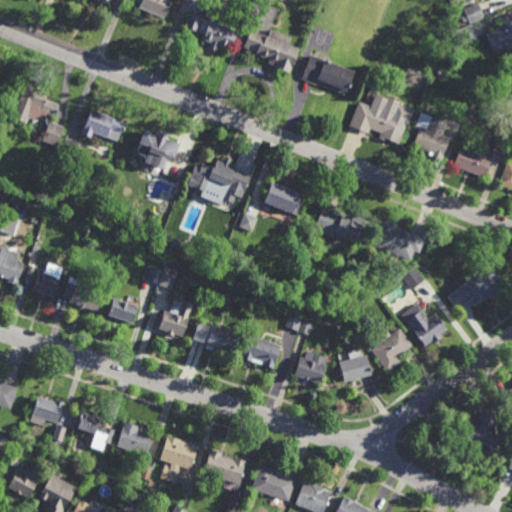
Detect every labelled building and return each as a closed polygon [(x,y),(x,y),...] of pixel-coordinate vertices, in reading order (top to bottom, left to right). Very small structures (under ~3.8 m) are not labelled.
[(170,0),(164,15),(138,5),(139,2),(134,0),(170,0)] [(469,24),(463,10),(478,4),(484,18),(469,24)] [(209,21),(210,19),(237,30),(232,42),(230,42),(227,48),(201,38),(204,32),(198,29),(197,31),(184,25),(190,11),(202,16),(201,18),(209,21)] [(511,58),(510,59),(505,47),(493,52),(486,34),(505,27),(501,18),(511,13),(511,58)] [(460,47),(453,33),(470,25),(477,39),(460,47)] [(268,35),(270,29),(291,37),(288,43),(299,47),(289,73),(275,67),(275,65),(268,63),(270,60),(255,54),(256,51),(243,46),(250,29),(268,35)] [(325,61),(325,59),(355,70),(345,95),(316,84),(316,85),(301,79),(310,55),(325,61)] [(34,87),(34,85),(44,89),(43,91),(49,93),(46,100),(58,105),(55,116),(48,113),(48,116),(49,123),(50,121),(63,126),(55,146),(42,142),(48,126),(46,121),(41,119),(34,121),(31,117),(28,118),(27,123),(13,118),(26,84),(34,87)] [(413,109),(407,125),(405,124),(397,144),(380,137),(381,133),(367,128),(368,124),(356,119),(363,103),(381,110),(383,103),(393,107),(395,102),(413,109)] [(121,134),(120,133),(117,142),(92,132),(90,137),(81,134),(90,109),(126,123),(121,134)] [(441,160),(428,155),(429,152),(412,146),(419,128),(414,126),(419,113),(446,123),(441,135),(449,138),(441,160)] [(158,134),(159,131),(167,134),(166,137),(180,143),(174,157),(170,156),(169,159),(166,158),(162,169),(144,162),(148,150),(138,146),(144,129),(158,134)] [(505,155),(493,150),(498,137),(511,142),(505,155)] [(73,160),(57,154),(63,138),(79,143),(73,160)] [(483,178),(452,166),(460,147),(491,159),(483,178)] [(229,164),(235,167),(235,169),(250,176),(241,198),(236,196),(233,203),(223,199),(221,205),(199,196),(201,191),(187,185),(194,166),(200,168),(202,163),(214,168),(217,160),(223,162),(225,157),(231,159),(229,164)] [(511,190),(498,185),(507,162),(511,163),(511,162),(511,160),(511,157),(511,190)] [(298,216),(272,205),(270,210),(262,207),(272,183),(300,194),(298,201),(303,203),(298,216)] [(351,220),(353,216),(369,222),(360,244),(336,235),(335,236),(315,228),(324,206),(344,214),(343,216),(351,220)] [(4,232),(0,230),(0,212),(9,215),(4,232)] [(252,231),(239,226),(244,213),(257,218),(252,231)] [(410,233),(411,230),(425,235),(418,253),(413,251),(410,260),(373,246),(384,219),(398,225),(396,228),(410,233)] [(44,247),(36,245),(40,232),(48,234),(44,247)] [(17,261),(24,264),(17,286),(8,283),(9,280),(0,277),(0,251),(1,248),(19,254),(17,261)] [(58,280),(60,280),(54,299),(33,292),(39,273),(44,275),(48,263),(62,268),(58,280)] [(491,299),(489,296),(474,307),(473,306),(471,307),(467,302),(457,309),(448,296),(490,265),(506,287),(491,299)] [(156,284),(148,282),(152,268),(160,271),(156,284)] [(411,289),(402,277),(414,268),(424,280),(411,289)] [(172,289),(158,284),(163,271),(176,276),(172,289)] [(97,313),(67,303),(68,299),(62,297),(68,277),(80,281),(78,287),(102,295),(97,313)] [(365,287),(360,285),(363,277),(369,279),(365,287)] [(131,324),(108,316),(113,299),(137,307),(131,324)] [(182,303),(183,301),(193,304),(182,338),(174,336),(173,337),(166,334),(166,333),(157,330),(163,311),(169,313),(174,300),(182,303)] [(420,311),(421,310),(428,319),(434,314),(446,330),(439,335),(441,338),(433,344),(431,341),(424,347),(405,321),(406,320),(403,315),(416,305),(420,311)] [(298,332),(286,329),(290,314),(302,317),(298,332)] [(309,334),(300,332),(303,319),(312,321),(309,334)] [(211,327),(212,325),(240,335),(233,356),(215,350),(215,353),(205,349),(207,344),(193,339),(198,323),(211,327)] [(412,346),(396,357),(399,362),(387,371),(372,350),(378,345),(376,341),(388,332),(390,335),(399,329),(412,346)] [(273,370),(242,360),(249,336),(281,347),(273,370)] [(345,383),(340,363),(350,361),(348,353),(360,350),(362,357),(367,356),(372,376),(345,383)] [(324,366),(326,366),(320,386),(294,377),(300,357),(305,359),(307,352),(326,358),(324,366)] [(0,383),(17,389),(10,410),(0,406),(0,383)] [(56,403),(56,402),(63,404),(62,408),(63,409),(58,425),(45,421),(44,427),(30,423),(38,398),(56,403)] [(89,414),(90,412),(97,414),(96,416),(104,419),(101,428),(106,430),(106,429),(114,431),(110,445),(96,441),(97,437),(75,431),(80,412),(89,414)] [(496,435),(500,435),(501,442),(497,443),(498,457),(482,458),(481,447),(470,447),(469,426),(480,426),(479,413),(494,412),(496,435)] [(147,457),(116,448),(124,423),(139,428),(138,433),(153,437),(147,457)] [(61,443),(54,440),(58,427),(66,429),(61,443)] [(5,451),(0,448),(0,443),(4,436),(11,439),(5,451)] [(190,471),(180,468),(175,484),(160,480),(164,466),(168,467),(169,464),(160,461),(167,436),(181,441),(181,442),(198,447),(190,471)] [(16,469),(4,462),(14,444),(26,450),(16,469)] [(239,486),(204,474),(211,451),(246,463),(239,486)] [(29,500),(22,496),(21,497),(15,494),(16,493),(8,489),(22,465),(41,476),(36,485),(37,486),(29,500)] [(148,482),(140,479),(144,465),(153,468),(148,482)] [(289,502),(252,491),(260,465),(275,470),(273,474),(295,481),(289,502)] [(48,511),(47,511),(50,506),(39,500),(52,477),(75,490),(63,511),(48,511)] [(311,486),(312,484),(332,492),(323,511),(312,511),(295,505),(304,483),(311,486)] [(336,511),(344,497),(373,511),(336,511)] [(136,511),(127,511),(123,510),(128,499),(140,505),(136,511)] [(74,511),(80,501),(88,505),(86,509),(91,511),(74,511)] [(240,511),(226,511),(229,503),(242,507),(240,511)]
